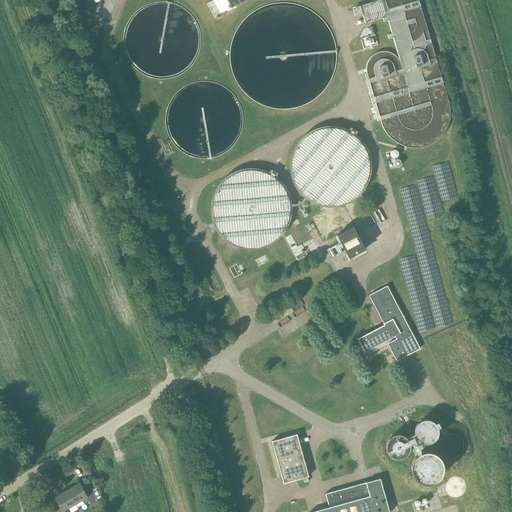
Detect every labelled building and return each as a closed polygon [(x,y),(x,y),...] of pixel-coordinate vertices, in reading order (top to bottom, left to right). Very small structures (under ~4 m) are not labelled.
[(236,5),(233,0),(213,0),(207,3),(214,17),(236,5)] [(373,4),(353,10),(355,17),(362,15),(364,23),(364,24),(382,18),(384,22),(387,21),(391,33),(387,35),(388,39),(392,38),(398,58),(395,55),(392,53),(389,52),(385,51),(381,51),(378,52),(374,54),(371,56),(369,59),(367,62),(366,65),(365,69),(366,72),(366,75),(367,78),(368,80),(372,92),(369,93),(377,121),(380,121),(381,125),(384,130),(387,134),(390,138),(394,142),(399,144),(403,146),(408,148),(413,148),(419,148),(424,147),(429,145),(433,143),(438,140),(441,136),(444,132),(447,128),(449,123),(450,118),(450,113),(450,107),(449,102),(418,0),(381,0),(382,2),(373,4)] [(365,249),(353,227),(336,235),(348,258),(365,249)] [(356,338),(364,351),(395,335),(396,339),(387,344),(396,361),(419,348),(387,286),(369,295),(383,324),(356,338)] [(414,427),(414,430),(414,433),(415,435),(416,438),(418,440),(420,441),(423,442),(426,442),(429,442),(431,441),(434,439),(435,437),(437,434),(437,431),(437,428),(436,427),(436,425),(434,423),(432,422),(430,421),(428,420),(425,420),(422,420),(420,421),(417,423),(416,425),(414,427)] [(296,434),(271,441),(283,483),(308,476),(296,434)] [(387,442),(387,445),(387,448),(387,450),(389,453),(390,455),(392,456),(394,457),(397,458),(398,458),(401,457),(403,456),(405,455),(407,453),(408,450),(409,448),(409,445),(409,442),(408,440),(406,438),(404,436),(401,435),(398,434),(395,435),(393,436),(390,437),(388,440),(387,442)] [(412,464),(411,467),(412,470),(413,474),(414,476),(417,479),(419,481),(422,482),(426,483),(429,483),(432,482),(435,481),(438,479),(440,476),(442,474),(443,470),(443,467),(443,464),(442,460),(440,457),(438,455),(435,453),(432,452),(429,451),(426,451),(422,452),(419,453),(417,455),(414,457),(413,460),(412,464)] [(310,511),(388,511),(388,508),(393,506),(392,501),(386,502),(379,478),(325,494),(328,507),(310,511)] [(96,501),(90,490),(85,493),(79,483),(66,490),(75,505),(83,500),(85,503),(89,501),(91,504),(96,501)] [(75,505),(66,490),(54,497),(61,508),(55,511),(65,511),(75,505)]
